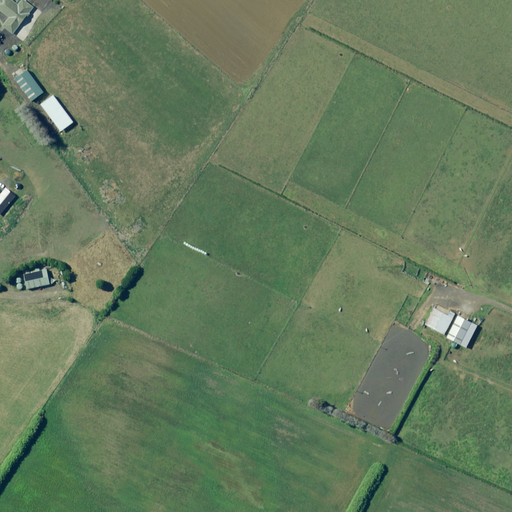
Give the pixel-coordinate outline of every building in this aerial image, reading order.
[(0,0),(0,10),(9,18),(3,27),(12,34),(34,9),(23,0),(18,6),(11,0),(0,0)] [(44,93),(27,70),(15,79),(32,102),(44,93)] [(74,123),(54,96),(41,105),(61,132),(74,123)] [(49,278),(47,268),(36,270),(36,271),(23,273),(27,290),(17,292),(18,296),(34,292),(33,288),(53,284),(51,278),(49,278)] [(453,318),(434,309),(425,325),(444,335),(453,318)] [(477,326),(458,317),(447,338),(466,348),(477,326)]
